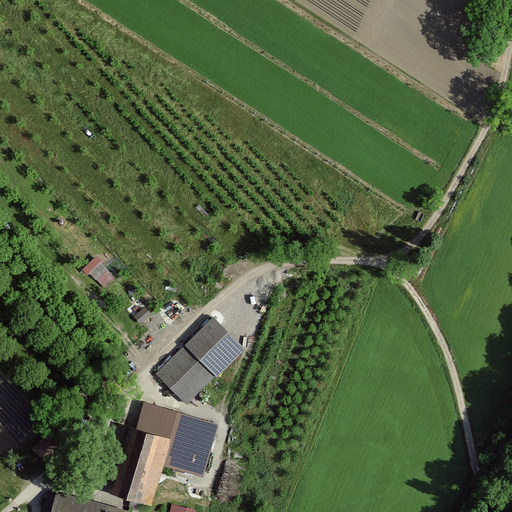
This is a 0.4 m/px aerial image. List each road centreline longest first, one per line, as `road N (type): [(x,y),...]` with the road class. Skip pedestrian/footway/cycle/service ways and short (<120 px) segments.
road 1 (track): [(511,37),(489,124),(409,249),(380,263),(267,269),(214,307),(140,381),(155,398)]
road 2 (track): [(380,263),(420,299),(453,369),(474,478),(510,511)]
road 3 (track): [(8,511),(140,381)]
